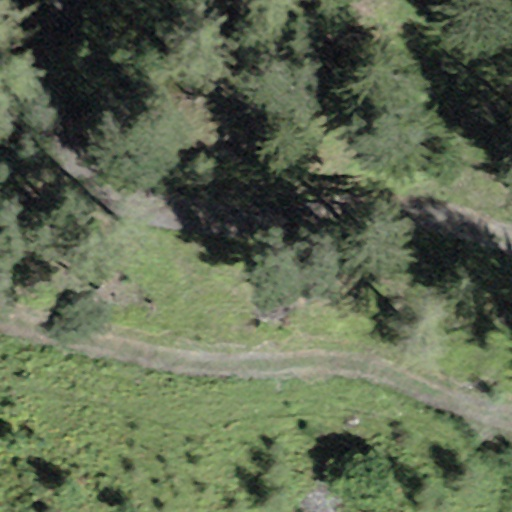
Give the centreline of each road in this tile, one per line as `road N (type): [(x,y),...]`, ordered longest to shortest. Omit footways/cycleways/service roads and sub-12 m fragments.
road 1 (track): [(511,242),(444,224),(367,217),(223,227),(115,201),(65,164),(53,91),(60,0)]
road 2 (track): [(0,313),(167,357),(358,364),(511,422)]
